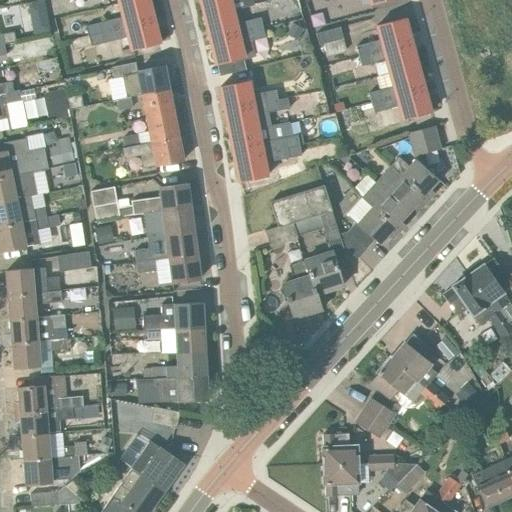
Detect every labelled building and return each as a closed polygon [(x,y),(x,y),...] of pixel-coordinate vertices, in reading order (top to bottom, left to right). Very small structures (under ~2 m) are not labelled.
[(88,36),(153,19),(148,0),(133,0),(120,3),(123,17),(99,23),(86,26),(88,36)] [(200,0),(205,17),(232,10),(229,0),(200,0)] [(210,40),(263,27),(261,18),(236,24),(232,10),(205,17),(210,40)] [(359,57),(411,42),(405,18),(377,26),(381,40),(356,47),(359,57)] [(153,19),(88,36),(71,41),(73,50),(80,49),(104,43),(128,37),(132,51),(159,44),(153,19)] [(304,28),(293,23),(287,34),(298,39),(304,28)] [(263,27),(210,40),(216,64),(244,58),(241,44),(265,38),(263,27)] [(346,49),(343,38),(340,27),(315,34),(319,45),(323,44),(326,55),(346,49)] [(0,45),(4,45),(4,44),(16,42),(14,32),(2,34),(0,34),(0,45)] [(390,73),(417,65),(411,42),(359,57),(362,66),(386,60),(390,73)] [(130,98),(142,95),(169,90),(164,66),(137,72),(135,62),(111,67),(113,78),(122,76),(124,89),(126,97),(116,99),(116,101),(130,98)] [(371,103),(424,88),(417,65),(390,73),(377,76),(381,90),(369,93),(371,103)] [(278,100),(276,90),(251,95),(248,81),(220,87),(225,111),(278,100)] [(0,94),(14,92),(12,82),(0,83),(0,94)] [(424,88),(371,103),(374,113),(399,106),(403,120),(430,113),(424,88)] [(70,116),(64,89),(44,93),(49,120),(70,116)] [(147,119),(173,113),(169,90),(142,95),(147,119)] [(14,92),(0,94),(0,120),(7,119),(9,130),(24,127),(18,101),(21,101),(19,91),(14,92)] [(69,110),(83,107),(81,93),(67,96),(69,110)] [(130,98),(116,101),(119,111),(132,108),(130,98)] [(258,129),(270,126),(268,113),(289,109),(287,98),(278,100),(225,111),(230,134),(258,129)] [(152,142),(178,137),(173,113),(147,119),(152,142)] [(234,158),(299,145),(297,135),(292,136),(290,122),(288,122),(288,123),(270,126),(258,129),(230,134),(234,158)] [(411,145),(437,138),(434,126),(408,133),(411,145)] [(126,147),(140,144),(138,134),(124,137),(126,147)] [(0,177),(12,176),(40,169),(48,168),(44,146),(27,150),(25,137),(5,141),(7,152),(0,152),(0,177)] [(54,140),(56,147),(59,164),(74,161),(73,159),(70,144),(68,137),(54,140)] [(140,144),(126,147),(123,148),(124,157),(140,155),(142,168),(183,160),(178,137),(152,142),(140,144)] [(340,138),(332,139),(334,152),(342,151),(340,138)] [(437,138),(411,145),(415,156),(440,149),(437,138)] [(299,145),(234,158),(239,182),(267,177),(264,163),(301,156),(299,145)] [(390,166),(428,200),(434,193),(430,189),(438,180),(416,159),(409,167),(399,157),(390,166)] [(74,163),(62,165),(65,177),(77,175),(74,163)] [(421,207),(428,200),(390,166),(376,182),(386,192),(409,212),(417,203),(421,207)] [(0,202),(28,197),(36,195),(32,172),(41,170),(40,169),(12,176),(0,177),(0,202)] [(401,221),(409,212),(386,192),(376,182),(361,198),(372,208),(398,232),(405,224),(401,221)] [(131,201),(132,205),(133,215),(143,214),(163,211),(190,208),(187,184),(160,188),(161,196),(131,201)] [(293,223),(320,215),(332,211),(324,186),(270,202),(278,227),(293,223)] [(118,207),(117,202),(114,187),(91,191),(94,206),(96,220),(119,215),(118,207)] [(0,226),(46,218),(44,208),(31,210),(28,197),(0,202),(0,226)] [(85,198),(78,200),(80,210),(87,209),(85,198)] [(166,235),(193,232),(190,208),(163,211),(143,214),(146,237),(166,235)] [(392,239),(398,232),(372,208),(357,224),(355,223),(347,232),(367,249),(375,240),(379,244),(388,235),(392,239)] [(340,239),(339,234),(332,211),(320,215),(328,243),(340,239)] [(46,218),(0,226),(0,251),(0,252),(26,247),(24,236),(36,234),(36,230),(48,227),(60,224),(57,215),(46,218)] [(81,223),(69,225),(73,247),(84,245),(81,223)] [(293,223),(278,227),(265,231),(270,245),(297,236),(293,223)] [(110,225),(95,228),(98,245),(113,242),(110,225)] [(170,259),(196,255),(193,232),(166,235),(170,259)] [(358,258),(367,249),(347,232),(339,234),(340,239),(347,258),(355,255),(358,258)] [(135,260),(134,250),(126,251),(127,261),(135,260)] [(60,272),(90,267),(88,252),(57,257),(60,272)] [(316,295),(316,294),(343,286),(332,252),(304,261),(309,276),(316,295)] [(196,255),(170,259),(173,283),(200,279),(196,255)] [(499,309),(507,320),(508,322),(511,319),(511,307),(509,303),(510,302),(502,292),(511,285),(493,259),(484,265),(483,264),(467,275),(488,304),(494,313),(499,309)] [(144,262),(135,263),(137,273),(145,272),(159,270),(157,260),(144,262)] [(321,310),(316,294),(316,295),(309,276),(304,261),(289,266),(294,281),(282,284),(293,319),(321,310)] [(8,296),(60,291),(59,281),(58,277),(46,278),(45,268),(32,269),(18,270),(18,269),(6,270),(8,296)] [(496,327),(507,320),(499,309),(494,313),(488,304),(467,275),(452,286),(452,287),(443,294),(458,315),(467,308),(472,315),(472,317),(478,326),(488,317),(496,327)] [(10,320),(36,318),(35,304),(61,301),(60,291),(8,296),(10,320)] [(176,329),(203,327),(202,303),(175,305),(175,318),(164,319),(149,320),(149,330),(165,329),(176,329)] [(112,309),(114,329),(135,328),(133,308),(112,309)] [(50,341),(64,339),(64,338),(66,338),(65,325),(54,326),(53,316),(36,318),(10,320),(12,344),(38,341),(50,341)] [(511,331),(511,327),(508,322),(507,320),(496,327),(503,338),(511,331)] [(177,353),(204,351),(203,327),(176,329),(177,353)] [(165,329),(149,330),(144,330),(145,341),(165,340),(165,329)] [(424,388),(429,383),(436,374),(428,367),(430,364),(424,360),(431,351),(421,343),(422,343),(412,335),(405,343),(404,343),(391,358),(390,357),(389,358),(417,380),(416,380),(424,388)] [(445,338),(436,346),(448,360),(457,352),(445,338)] [(64,339),(50,341),(51,351),(65,349),(64,339)] [(38,341),(12,344),(14,368),(40,366),(38,341)] [(154,378),(167,378),(206,375),(204,351),(177,353),(178,367),(166,368),(152,368),(152,369),(140,369),(140,379),(154,378)] [(439,391),(429,383),(424,388),(416,380),(417,380),(389,358),(377,372),(378,373),(371,382),(381,391),(390,399),(398,389),(403,394),(411,403),(420,393),(430,401),(439,391)] [(167,378),(154,378),(154,388),(159,388),(160,402),(207,399),(206,375),(167,378)] [(46,411),(72,407),(83,406),(82,396),(66,398),(64,376),(33,379),(34,387),(18,388),(20,413),(46,411)] [(125,384),(109,384),(108,397),(125,397),(125,384)] [(468,384),(456,396),(469,409),(482,398),(468,384)] [(486,388),(481,391),(485,397),(489,395),(486,388)] [(439,391),(430,401),(439,409),(448,399),(439,391)] [(361,410),(388,426),(395,414),(369,398),(361,410)] [(21,436),(48,434),(47,420),(73,418),(72,407),(46,411),(20,413),(21,436)] [(176,428),(179,412),(154,407),(151,423),(176,428)] [(380,438),(388,426),(361,410),(354,422),(380,438)] [(500,443),(509,439),(503,426),(494,430),(500,443)] [(491,447),(500,443),(494,430),(486,434),(491,447)] [(23,460),(76,456),(75,446),(63,447),(62,433),(48,434),(21,436),(23,460)] [(322,466),(358,464),(357,445),(348,446),(348,434),(322,435),(323,447),(321,447),(322,466)] [(110,440),(103,437),(98,449),(105,451),(110,440)] [(132,468),(163,491),(183,464),(150,441),(131,468),(132,468)] [(76,456),(23,460),(25,485),(52,483),(52,479),(68,477),(67,467),(76,466),(76,456)] [(381,470),(390,470),(394,470),(393,464),(393,463),(399,463),(398,456),(380,457),(381,470)] [(368,471),(381,470),(380,457),(368,457),(368,471)] [(511,457),(503,461),(511,479),(511,457)] [(487,507),(511,495),(511,479),(503,461),(480,472),(473,475),(477,487),(487,507)] [(358,464),(322,466),(323,485),(325,485),(325,496),(351,495),(350,484),(359,483),(358,464)] [(395,486),(416,464),(393,464),(394,470),(390,470),(390,475),(387,478),(395,486)] [(148,511),(163,491),(132,468),(101,511),(148,511)] [(442,488),(453,496),(468,475),(462,470),(454,481),(449,477),(442,488)] [(58,491),(59,505),(77,504),(81,500),(76,496),(65,485),(58,491)] [(446,506),(453,496),(442,488),(434,499),(440,503),(446,506)] [(31,506),(59,505),(58,491),(30,493),(31,506)] [(433,511),(434,511),(419,500),(414,507),(405,500),(396,511),(433,511)] [(434,511),(433,511),(453,511),(446,506),(440,503),(434,511)]
